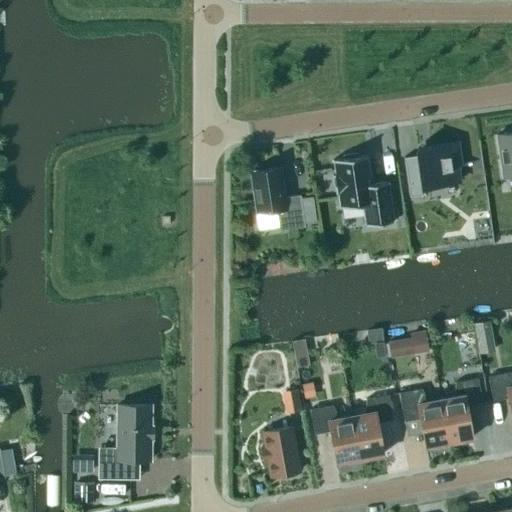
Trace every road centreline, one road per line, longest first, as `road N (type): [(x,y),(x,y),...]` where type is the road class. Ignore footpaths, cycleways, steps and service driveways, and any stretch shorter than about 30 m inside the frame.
road 1 (residential): [(201,511),(204,139)]
road 2 (residential): [(204,139),(511,94)]
road 3 (residential): [(511,13),(204,17)]
road 4 (residential): [(275,511),(511,468)]
road 5 (residential): [(204,139),(204,17)]
